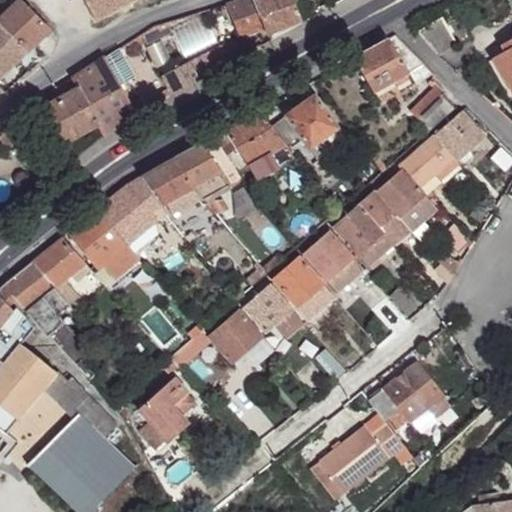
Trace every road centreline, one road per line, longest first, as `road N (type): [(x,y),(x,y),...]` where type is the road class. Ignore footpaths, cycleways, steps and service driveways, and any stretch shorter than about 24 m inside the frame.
road 1 (secondary): [(0,252),(108,162),(394,0)]
road 2 (residential): [(0,114),(50,71),(151,17),(204,0)]
